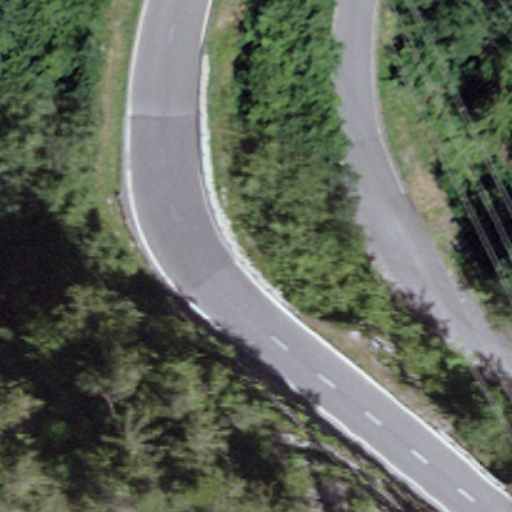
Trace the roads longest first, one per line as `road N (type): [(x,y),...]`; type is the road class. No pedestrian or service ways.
road 1 (secondary): [(489,511),(279,345),(189,253),(160,169),(165,59),(177,0)]
road 2 (tertiary): [(511,375),(456,328),(396,242),(372,188),(356,137),(356,0)]
